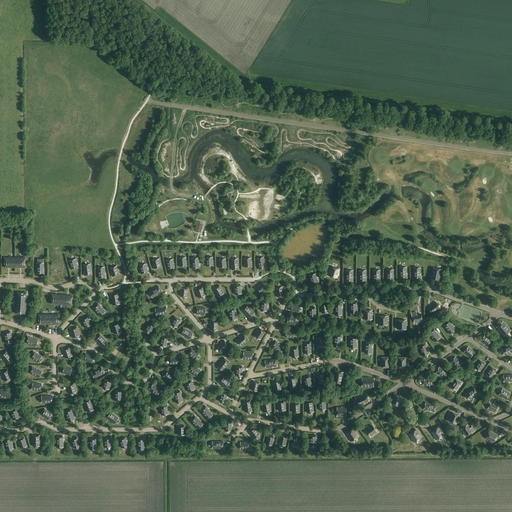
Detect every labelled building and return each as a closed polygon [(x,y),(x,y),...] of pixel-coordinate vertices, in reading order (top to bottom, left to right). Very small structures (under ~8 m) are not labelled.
[(196,226),(195,231),(201,233),(203,223),(200,222),(199,227),(196,226)] [(206,266),(213,266),(213,263),(212,263),(212,261),(213,261),(213,257),(205,258),(206,266)] [(256,259),(259,269),(266,268),(265,265),(264,263),(265,263),(264,257),(256,259)] [(15,258),(5,258),(5,267),(15,267),(15,258)] [(26,258),(15,258),(15,267),(26,267),(26,258)] [(192,269),(200,268),(199,266),(198,264),(199,264),(199,258),(191,258),(192,269)] [(232,270),(239,269),(238,258),(231,259),(231,266),(232,265),(232,267),(232,270)] [(78,263),(76,259),(69,261),(72,269),(79,267),(78,265),(77,265),(77,263),(78,263)] [(154,269),(161,267),(159,259),(152,261),(153,265),(154,264),(154,266),(154,269)] [(168,269),(175,268),(174,265),(173,265),(173,263),(174,263),(173,259),(166,261),(168,269)] [(218,260),(219,268),(227,267),(226,265),(225,265),(225,263),(226,263),(226,259),(218,260)] [(43,270),(44,270),(44,263),(36,263),(36,274),(45,274),(44,271),(43,271),(43,270)] [(92,275),(91,264),(83,265),(84,272),(85,271),(85,273),(84,273),(84,276),(92,275)] [(139,265),(141,274),(148,272),(147,269),(147,270),(146,268),(147,268),(146,264),(139,265)] [(112,272),(112,274),(113,277),(120,275),(117,266),(110,268),(111,273),(112,272)] [(328,275),(330,276),(330,277),(335,278),(337,278),(338,276),(339,276),(340,273),(339,273),(340,269),(338,268),(333,266),(333,267),(330,266),(328,271),(329,271),(328,275)] [(105,274),(106,274),(105,267),(97,268),(98,279),(106,278),(106,275),(105,275),(105,274)] [(441,274),(441,272),(442,270),(441,270),(433,268),(432,272),(431,272),(430,278),(439,280),(440,274),(441,274)] [(308,276),(311,284),(318,282),(316,273),(308,276)] [(258,286),(256,288),(261,294),(265,290),(265,289),(267,287),(262,282),(259,285),(260,286),(258,287),(258,286)] [(217,297),(224,293),(220,285),(213,289),(215,291),(216,292),(215,293),(217,297)] [(241,285),(234,285),(235,294),(242,293),(241,289),(240,287),(241,287),(241,285)] [(162,292),(158,286),(149,292),(153,298),(158,295),(158,294),(159,293),(159,294),(162,292)] [(274,288),(277,298),(286,296),(283,286),(274,288)] [(188,288),(181,287),(181,290),(181,292),(180,292),(180,296),(187,297),(188,288)] [(203,287),(196,289),(197,292),(198,293),(197,294),(198,298),(205,295),(203,287)] [(17,292),(17,303),(26,303),(27,293),(17,292)] [(51,303),(61,304),(62,295),(52,294),(51,303)] [(120,304),(118,294),(110,295),(111,298),(112,297),(112,299),(111,299),(112,305),(120,304)] [(61,304),(72,305),(73,296),(62,295),(61,304)] [(260,310),(267,311),(268,307),(267,307),(267,305),(268,305),(268,302),(261,301),(260,310)] [(349,312),(357,313),(358,307),(357,307),(357,306),(358,306),(358,303),(351,302),(349,312)] [(441,308),(436,302),(431,306),(432,306),(431,307),(430,307),(428,308),(432,314),(441,308)] [(17,303),(16,313),(26,314),(26,303),(17,303)] [(289,310),(298,313),(300,306),(292,303),(289,310)] [(320,304),(321,313),(329,313),(328,303),(320,304)] [(93,309),(100,317),(106,312),(102,307),(101,308),(100,307),(101,306),(99,304),(93,309)] [(245,314),(249,318),(255,313),(247,305),(242,310),(244,312),(245,313),(245,314)] [(167,314),(166,306),(163,307),(163,308),(162,308),(161,307),(155,309),(157,316),(167,314)] [(205,308),(197,307),(196,314),(199,315),(199,314),(200,314),(200,315),(205,315),(205,308)] [(308,308),(308,317),(316,317),(316,308),(308,308)] [(228,309),(229,320),(237,319),(236,313),(235,313),(235,311),(236,311),(235,309),(228,309)] [(362,314),(362,319),(372,319),(372,315),(373,315),(373,312),(372,312),(372,310),(363,310),(363,314),(362,314)] [(417,315),(416,312),(411,313),(412,318),(414,318),(414,323),(422,321),(421,314),(417,315)] [(49,324),(49,315),(39,315),(38,324),(49,324)] [(60,315),(49,315),(49,324),(59,324),(60,315)] [(85,318),(81,319),(84,327),(91,324),(89,316),(88,317),(88,316),(84,317),(85,318)] [(181,320),(175,316),(171,324),(177,327),(179,324),(178,323),(179,322),(180,322),(181,320)] [(285,325),(295,327),(297,317),(286,316),(285,325)] [(387,318),(387,316),(379,316),(379,320),(378,320),(378,325),(387,325),(387,320),(388,320),(388,318),(387,318)] [(407,325),(407,322),(406,322),(406,320),(398,320),(398,324),(397,324),(397,329),(398,329),(406,329),(406,325),(407,325)] [(155,327),(149,322),(144,329),(150,334),(152,330),(153,328),(153,329),(155,327)] [(449,334),(456,330),(452,325),(452,326),(451,325),(451,324),(450,322),(444,326),(449,334)] [(505,324),(503,322),(497,328),(500,331),(499,331),(504,336),(511,330),(506,326),(507,325),(505,323),(505,324)] [(121,331),(119,323),(111,325),(112,328),(113,327),(113,329),(114,333),(121,331)] [(79,335),(77,327),(70,329),(70,332),(71,331),(72,333),(71,333),(72,337),(79,335)] [(193,333),(184,328),(180,334),(183,335),(184,336),(189,339),(193,333)] [(265,332),(259,328),(258,330),(258,331),(257,332),(255,335),(261,339),(265,332)] [(285,329),(283,338),(294,340),(295,331),(285,329)] [(435,332),(436,331),(434,329),(428,333),(434,342),(440,338),(437,333),(436,333),(435,332)] [(2,332),(4,343),(12,342),(11,335),(10,336),(10,334),(11,334),(10,331),(2,332)] [(98,342),(97,343),(102,347),(108,342),(100,334),(94,339),(96,341),(97,341),(98,342)] [(248,340),(244,334),(241,336),(242,337),(241,338),(240,337),(237,340),(242,346),(248,340)] [(317,341),(318,347),(325,346),(323,335),(316,336),(317,339),(317,341)] [(333,345),(340,346),(341,340),(340,340),(341,339),(342,336),(335,335),(333,345)] [(485,335),(481,341),(484,344),(485,343),(486,344),(486,345),(488,346),(492,340),(485,335)] [(25,344),(36,348),(38,340),(32,338),(32,339),(30,338),(31,337),(28,336),(25,344)] [(162,336),(159,344),(166,346),(167,342),(167,341),(168,341),(169,338),(162,336)] [(222,352),(229,346),(224,341),(222,342),(222,343),(221,344),(221,343),(217,346),(222,352)] [(278,343),(276,341),(271,346),(277,352),(282,347),(279,344),(278,343)] [(372,354),(372,348),(372,346),(373,346),(373,344),(366,343),(364,353),(372,354)] [(427,348),(426,349),(426,347),(426,344),(419,346),(422,356),(429,354),(427,348)] [(502,349),(505,356),(511,353),(511,352),(511,345),(502,349)] [(64,354),(65,358),(72,356),(70,347),(62,349),(63,352),(64,352),(64,354)] [(469,347),(464,353),(468,356),(468,355),(469,356),(469,357),(471,358),(476,353),(469,347)] [(291,353),(292,357),(299,356),(297,348),(290,349),(291,352),(291,351),(292,353),(291,353)] [(195,360),(199,354),(196,351),(195,352),(194,351),(194,350),(192,349),(188,355),(195,360)] [(4,359),(3,360),(7,365),(13,360),(6,351),(0,356),(2,359),(3,358),(4,359)] [(38,355),(36,354),(37,353),(34,352),(30,358),(38,363),(42,357),(38,354),(38,355)] [(243,359),(251,361),(253,353),(250,353),(250,354),(248,353),(244,352),(243,359)] [(88,354),(85,353),(83,360),(91,363),(93,356),(89,355),(89,356),(88,355),(88,354)] [(456,357),(452,363),(457,367),(457,366),(459,367),(458,368),(461,369),(465,363),(456,357)] [(217,366),(223,371),(230,362),(224,358),(222,360),(223,360),(222,362),(221,361),(217,366)] [(276,359),(265,360),(266,368),(272,367),(272,366),(273,366),(274,367),(276,367),(276,359)] [(475,367),(480,372),(483,368),(482,368),(483,366),(484,367),(486,364),(480,360),(475,367)] [(189,371),(196,376),(200,370),(198,369),(197,369),(196,368),(197,368),(193,365),(189,371)] [(70,375),(72,368),(63,366),(61,373),(64,374),(64,373),(66,373),(65,374),(70,375)] [(497,371),(491,366),(486,374),(492,378),(494,374),(495,373),(497,371)] [(29,374),(39,379),(43,372),(37,369),(36,370),(35,369),(35,368),(33,367),(29,374)] [(100,367),(91,372),(94,379),(100,376),(99,375),(101,374),(101,375),(104,374),(100,367)] [(440,367),(436,373),(442,376),(443,377),(445,378),(449,372),(440,367)] [(3,378),(5,382),(11,379),(8,370),(1,373),(2,376),(3,376),(3,377),(3,378)] [(175,377),(168,371),(163,377),(166,380),(167,379),(168,380),(168,381),(170,383),(175,377)] [(343,375),(343,372),(335,371),(334,375),(332,382),(341,383),(342,377),(343,377),(344,375),(343,375)] [(318,377),(318,378),(318,383),(325,382),(325,373),(317,374),(318,377)] [(310,376),(303,378),(305,386),(312,385),(311,380),(310,381),(310,379),(311,379),(310,376)] [(224,377),(219,382),(221,384),(221,383),(222,384),(222,385),(225,388),(230,383),(224,377)] [(295,377),(288,378),(289,381),(290,383),(289,383),(290,389),(297,388),(295,377)] [(369,377),(362,377),(362,386),(368,386),(368,387),(371,387),(371,386),(373,387),(373,378),(369,378),(369,377)] [(109,385),(110,384),(111,384),(111,381),(104,379),(102,388),(109,390),(110,385),(109,385)] [(425,379),(423,386),(429,387),(431,387),(431,388),(433,388),(435,381),(425,379)] [(460,386),(461,383),(455,379),(450,386),(456,390),(459,387),(458,386),(459,385),(460,386)] [(280,380),(273,382),(273,384),(274,384),(274,386),(274,390),(281,389),(280,380)] [(185,383),(188,391),(195,389),(193,385),(192,384),(193,383),(192,381),(185,383)] [(251,389),(258,391),(260,383),(253,381),(252,384),(253,384),(252,385),(251,389)] [(38,384),(33,383),(32,390),(41,392),(42,384),(39,384),(39,385),(37,384),(38,384)] [(68,389),(69,394),(77,392),(74,383),(67,385),(68,388),(69,389),(68,389)] [(158,388),(154,384),(149,390),(157,397),(162,391),(160,389),(159,390),(158,389),(158,388)] [(475,396),(476,395),(478,393),(474,388),(465,394),(470,400),(475,396)] [(503,398),(503,397),(505,398),(504,398),(507,400),(510,394),(503,389),(499,395),(503,398)] [(0,390),(0,398),(9,401),(11,393),(5,391),(4,392),(3,392),(3,391),(0,390)] [(175,403),(183,401),(181,395),(180,394),(181,394),(180,391),(173,392),(175,403)] [(228,394),(221,392),(218,400),(225,403),(227,399),(226,398),(227,397),(228,394)] [(367,402),(369,401),(366,393),(362,395),(362,394),(355,397),(359,405),(365,403),(367,403),(367,402)] [(402,398),(395,395),(394,397),(393,396),(392,398),(393,399),(391,403),(398,406),(399,406),(401,402),(400,402),(402,398)] [(42,404),(52,404),(53,396),(50,396),(50,397),(48,397),(48,396),(42,396),(42,404)] [(495,412),(498,405),(494,404),(495,401),(491,399),(488,404),(490,404),(488,407),(492,409),(491,410),(495,412)] [(94,410),(90,400),(82,403),(83,405),(84,405),(85,406),(84,407),(86,413),(94,410)] [(245,412),(252,411),(251,400),(244,401),(244,404),(245,404),(245,406),(244,406),(245,412)] [(278,411),(286,410),(285,401),(277,402),(278,405),(279,406),(278,406),(278,411)] [(307,412),(314,412),(313,401),(305,402),(306,405),(307,406),(306,406),(307,412)] [(263,408),(264,412),(271,411),(269,402),(262,403),(263,406),(264,408),(263,408)] [(434,412),(436,405),(426,403),(424,410),(430,411),(430,410),(431,411),(434,412)] [(208,409),(206,406),(200,411),(207,419),(213,415),(209,410),(208,410),(207,409),(208,409)] [(344,408),(344,407),(341,407),(341,408),(337,408),(337,416),(337,417),(342,417),(342,416),(346,416),(346,408),(344,408)] [(13,411),(9,413),(12,421),(20,418),(19,413),(18,414),(17,412),(18,412),(17,409),(13,411)] [(64,412),(67,422),(75,420),(73,414),(72,414),(71,412),(72,412),(71,409),(64,412)] [(44,418),(48,421),(52,415),(45,410),(41,416),(43,417),(45,418),(44,418)] [(109,420),(109,421),(114,425),(119,418),(110,411),(105,418),(107,420),(108,419),(109,420)] [(458,417),(459,415),(452,412),(450,416),(448,420),(456,423),(457,420),(458,420),(459,418),(458,417)] [(197,418),(196,416),(190,421),(198,429),(203,424),(199,419),(198,420),(197,419),(197,418)] [(470,429),(467,425),(461,429),(463,433),(465,432),(467,435),(469,433),(470,434),(475,431),(472,427),(470,429)] [(377,432),(373,426),(369,428),(367,426),(364,429),(366,433),(368,432),(370,436),(377,432)] [(260,434),(255,427),(249,431),(250,434),(251,433),(252,435),(251,435),(254,438),(260,434)] [(440,429),(438,427),(432,432),(434,435),(434,436),(436,440),(443,434),(441,431),(442,431),(440,429)] [(354,431),(353,429),(347,433),(349,437),(348,437),(351,441),(358,436),(356,433),(357,432),(355,430),(354,431)] [(417,432),(416,430),(410,434),(412,438),(411,438),(414,442),(415,441),(421,437),(419,434),(419,433),(418,431),(417,432)] [(494,441),(498,434),(494,432),(490,430),(490,431),(486,438),(490,439),(490,440),(492,441),(492,440),(494,441)] [(274,440),(274,437),(267,435),(265,444),(272,445),(273,441),(273,440),(274,440)] [(286,443),(288,437),(280,435),(280,438),(280,440),(279,439),(278,444),(285,445),(285,443),(286,443)] [(300,440),(301,437),(293,435),(291,444),(298,446),(300,441),(299,441),(299,440),(300,440)] [(34,440),(32,440),(32,447),(41,447),(40,436),(32,436),(32,439),(33,439),(34,440)] [(56,437),(56,448),(64,448),(64,442),(63,442),(63,440),(64,440),(64,437),(56,437)] [(70,440),(73,448),(80,446),(79,442),(78,442),(78,440),(78,437),(70,440)] [(126,442),(126,440),(125,437),(118,440),(121,448),(128,446),(127,442),(126,442)] [(3,440),(6,451),(14,449),(12,443),(11,443),(11,442),(12,441),(11,438),(3,440)] [(28,447),(25,438),(18,441),(18,444),(19,443),(20,445),(19,445),(20,449),(28,447)] [(89,439),(89,450),(97,450),(97,443),(96,443),(96,441),(97,441),(97,439),(89,439)] [(137,439),(137,450),(145,450),(145,443),(144,443),(144,442),(145,442),(145,439),(137,439)]
